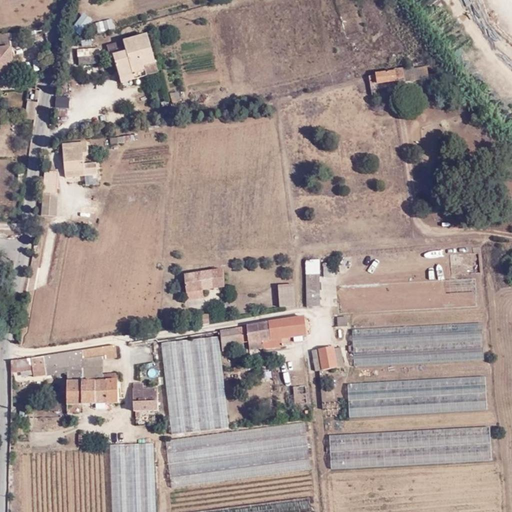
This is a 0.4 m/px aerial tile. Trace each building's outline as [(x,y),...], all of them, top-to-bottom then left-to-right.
[(95,0),(104,28),(198,0),(95,0)] [(84,10),(72,23),(82,31),(94,18),(84,10)] [(116,70),(141,63),(140,56),(151,53),(142,27),(119,34),(120,38),(108,42),(116,70)] [(37,38),(36,31),(9,33),(10,41),(37,38)] [(9,33),(0,34),(0,82),(19,81),(18,75),(13,76),(10,41),(9,33)] [(79,47),(78,63),(99,63),(99,47),(79,47)] [(143,69),(141,63),(116,70),(118,75),(143,69)] [(414,67),(402,69),(405,82),(416,80),(414,67)] [(405,82),(402,69),(367,76),(369,85),(394,80),(396,87),(406,84),(405,82)] [(171,102),(180,101),(179,91),(170,92),(171,102)] [(72,118),(72,97),(59,96),(59,118),(72,118)] [(81,144),(58,145),(60,176),(80,176),(78,156),(82,156),(81,144)] [(51,194),(53,172),(39,171),(36,216),(52,217),(53,194),(51,194)] [(452,272),(451,264),(444,265),(444,273),(452,272)] [(306,266),(307,308),(322,305),(320,280),(320,269),(320,265),(306,266)] [(201,289),(222,286),(220,269),(182,275),(185,299),(202,297),(201,289)] [(335,269),(320,269),(320,280),(335,279),(335,269)] [(338,311),(477,305),(475,278),(337,284),(338,311)] [(295,304),(293,284),(278,285),(279,305),(295,304)] [(335,328),(347,327),(346,317),(335,317),(335,328)] [(302,321),(219,335),(217,335),(221,356),(228,355),(228,349),(248,346),(249,355),(279,352),(278,344),(306,341),(302,321)] [(353,328),(354,364),(483,358),(481,322),(353,328)] [(217,335),(160,344),(173,437),(231,430),(217,335)] [(117,343),(47,352),(47,369),(65,369),(65,402),(117,400),(116,371),(105,372),(104,361),(84,361),(84,354),(104,352),(108,352),(119,351),(119,342),(117,343)] [(334,346),(338,365),(346,365),(343,345),(334,346)] [(320,355),(323,368),(338,365),(334,346),(320,348),(320,355)] [(84,361),(104,361),(104,352),(84,354),(84,361)] [(15,357),(15,367),(36,365),(34,354),(15,357)] [(232,374),(246,372),(245,365),(230,367),(232,374)] [(349,413),(485,408),(484,375),(348,381),(349,413)] [(296,414),(308,413),(306,385),(295,386),(296,414)] [(130,409),(155,409),(156,386),(130,387),(130,409)] [(324,401),(325,417),(341,416),(340,400),(324,401)] [(173,437),(163,438),(166,463),(230,456),(310,447),(307,421),(231,430),(173,437)] [(330,466),(489,460),(488,426),(329,433),(330,466)] [(108,443),(111,511),(153,511),(151,442),(108,443)] [(230,456),(166,463),(168,485),(312,468),(310,447),(230,456)] [(308,511),(307,499),(183,511),(308,511)]
